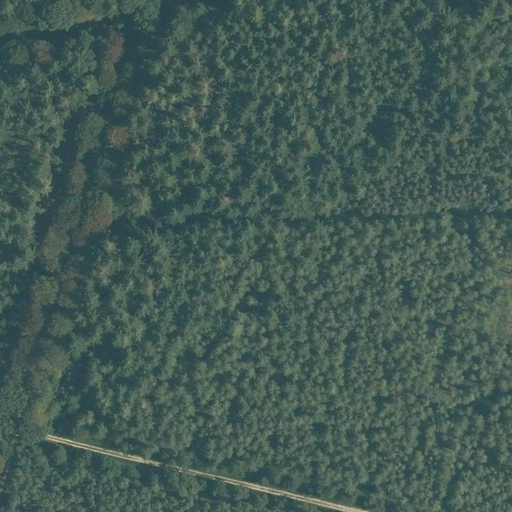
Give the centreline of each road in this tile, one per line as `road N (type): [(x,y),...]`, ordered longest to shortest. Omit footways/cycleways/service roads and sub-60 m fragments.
road 1 (track): [(6,428),(348,511)]
road 2 (track): [(123,8),(0,40)]
